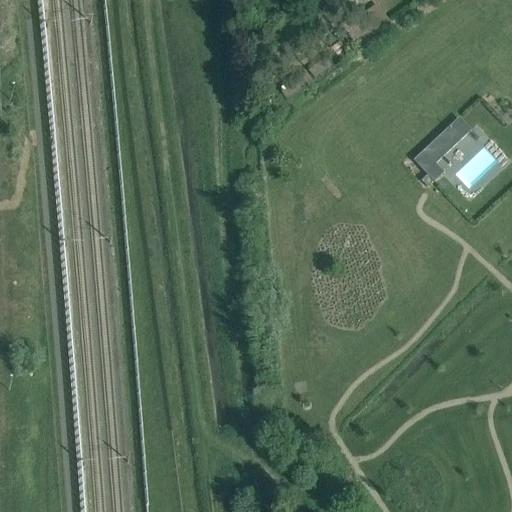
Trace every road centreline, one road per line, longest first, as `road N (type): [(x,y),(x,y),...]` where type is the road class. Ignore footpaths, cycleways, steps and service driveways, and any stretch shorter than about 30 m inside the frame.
road 1 (track): [(175,511),(112,0)]
road 2 (track): [(201,421),(144,0)]
